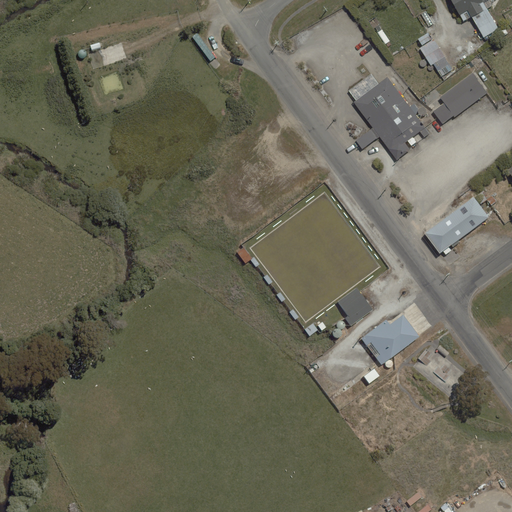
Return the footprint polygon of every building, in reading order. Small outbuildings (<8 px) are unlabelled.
[(468,10),(473,19),(483,38),(498,30),(484,2),(487,0),(451,0),(459,15),(468,10)] [(199,33),(192,37),(211,63),(217,59),(199,33)] [(433,40),(421,48),(433,66),(437,63),(443,71),(451,65),(433,40)] [(100,43),(89,46),(91,53),(102,50),(100,43)] [(436,117),(479,83),(465,65),(433,91),(437,95),(426,104),(436,117)] [(422,124),(383,71),(350,95),(389,148),(422,124)] [(422,76),(414,82),(420,90),(428,85),(422,76)] [(482,215),(466,193),(420,227),(436,248),(482,215)] [(245,247),(236,253),(244,266),(253,260),(245,247)] [(365,305),(348,282),(328,297),(345,320),(365,305)] [(413,335),(396,311),(382,321),(378,316),(355,333),(377,362),(413,335)] [(302,330),(309,339),(318,332),(311,323),(302,330)]
